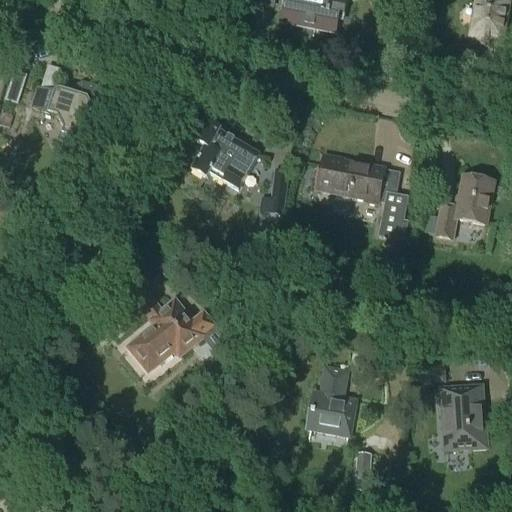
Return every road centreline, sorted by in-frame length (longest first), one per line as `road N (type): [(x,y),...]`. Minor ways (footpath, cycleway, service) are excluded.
road 1 (residential): [(0,374),(184,57)]
road 2 (residential): [(511,123),(184,57)]
road 3 (residential): [(184,57),(0,2)]
